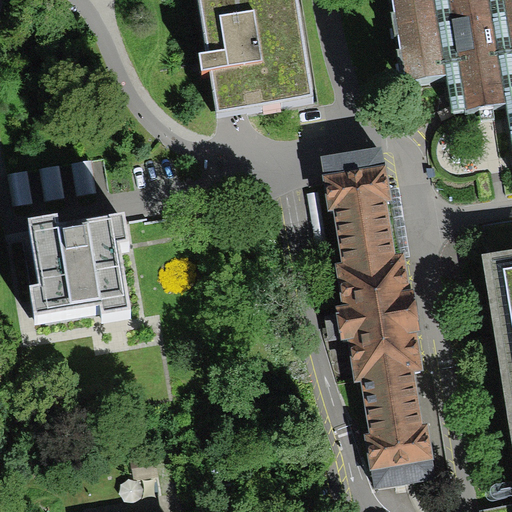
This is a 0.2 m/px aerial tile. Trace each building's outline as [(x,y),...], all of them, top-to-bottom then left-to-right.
[(194,0),(214,123),(315,107),(297,0),(194,0)] [(511,0),(391,0),(406,86),(446,80),(453,121),(504,113),(511,159),(511,0)] [(385,177),(327,186),(340,270),(334,271),(352,385),(359,384),(375,490),(432,482),(416,374),(421,373),(404,260),(398,261),(385,177)] [(58,222),(30,228),(41,288),(29,290),(35,327),(101,316),(102,324),(131,319),(121,253),(130,252),(124,220),(61,231),(59,222),(58,222)] [(511,261),(487,266),(511,422),(511,261)]
